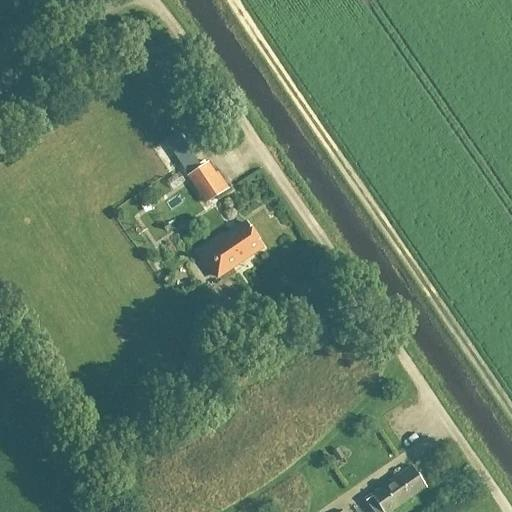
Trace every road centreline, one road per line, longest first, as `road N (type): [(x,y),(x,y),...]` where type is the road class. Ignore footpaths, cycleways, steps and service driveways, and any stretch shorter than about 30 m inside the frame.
road 1 (unclassified): [(156,0),(508,511)]
road 2 (track): [(226,0),(511,415)]
road 3 (unclassified): [(0,94),(127,0)]
